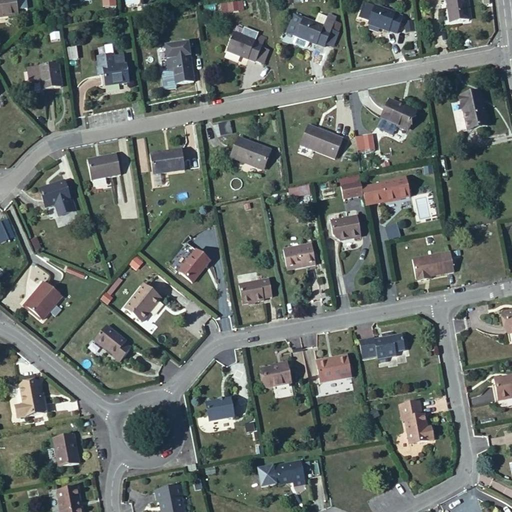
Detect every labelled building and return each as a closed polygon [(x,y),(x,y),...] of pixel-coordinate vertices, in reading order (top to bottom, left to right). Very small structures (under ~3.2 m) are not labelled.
[(18,14),(16,0),(0,0),(0,15),(9,14),(9,16),(18,14)] [(449,10),(451,23),(469,21),(465,0),(446,0),(447,1),(448,10),(449,10)] [(226,11),(244,10),(244,1),(226,2),(226,11)] [(395,14),(373,6),(367,23),(380,28),(380,29),(388,32),(388,31),(396,34),(402,19),(394,16),(395,14)] [(314,23),(323,27),(327,18),(318,14),(314,23)] [(331,31),(336,18),(328,15),(327,18),(323,27),(314,23),(293,15),(286,33),(295,36),(293,43),(304,48),(307,47),(309,42),(317,45),(317,44),(324,47),(325,44),(331,31)] [(338,33),(331,31),(325,44),(332,47),(338,33)] [(267,51),(261,48),(265,38),(258,35),(255,42),(234,33),(228,50),(240,55),(240,56),(248,59),(249,59),(264,65),(268,53),(267,51)] [(194,82),(188,46),(175,48),(177,58),(167,59),(168,72),(163,72),(161,74),(163,87),(166,89),(176,88),(176,85),(194,82)] [(67,49),(69,60),(77,58),(75,48),(67,49)] [(103,71),(105,84),(119,82),(119,84),(129,82),(126,63),(125,63),(124,54),(114,55),(114,54),(97,56),(99,66),(97,66),(98,72),(103,71)] [(61,88),(57,64),(29,68),(31,83),(41,81),(43,90),(61,88)] [(485,117),(482,103),(479,104),(477,93),(460,97),(461,98),(463,109),(465,116),(457,118),(460,133),(487,126),(485,117)] [(406,131),(414,113),(404,108),(389,101),(380,119),(406,131)] [(144,112),(142,104),(132,106),(135,115),(144,112)] [(335,160),(343,139),(308,126),(300,146),(335,160)] [(374,149),(372,136),(363,137),(365,150),(374,149)] [(263,170),(270,152),(255,147),(255,145),(238,138),(231,158),(263,170)] [(184,171),(182,151),(150,155),(153,175),(184,171)] [(120,176),(116,154),(87,160),(91,181),(120,176)] [(409,197),(405,179),(381,183),(381,185),(365,188),(369,205),(385,201),(385,203),(409,197)] [(70,200),(64,182),(55,185),(55,186),(48,188),(48,187),(39,190),(45,208),(70,200)] [(363,197),(360,183),(341,187),(344,201),(363,197)] [(361,237),(357,217),(330,222),(333,236),(340,241),(361,237)] [(42,249),(36,238),(31,240),(36,252),(42,249)] [(192,283),(210,262),(186,243),(169,264),(192,283)] [(315,265),(311,244),(283,250),(287,271),(315,265)] [(453,272),(450,253),(412,260),(416,279),(417,279),(417,282),(426,280),(426,277),(429,277),(453,272)] [(272,298),(269,280),(238,285),(242,305),(263,301),(263,299),(272,298)] [(42,320),(62,297),(45,284),(35,296),(36,296),(26,307),(42,320)] [(141,322),(160,299),(144,286),(125,309),(141,322)] [(112,298),(106,293),(102,299),(108,304),(112,298)] [(120,363),(131,349),(125,344),(126,343),(106,327),(94,342),(102,348),(103,347),(115,356),(114,357),(120,363)] [(404,351),(401,335),(392,337),(391,333),(381,335),(382,339),(374,340),(374,338),(359,341),(362,359),(376,356),(378,364),(387,362),(386,358),(396,357),(395,353),(404,351)] [(351,378),(347,356),(316,362),(320,383),(351,378)] [(291,383),(287,365),(272,368),(262,369),(266,388),(291,383)] [(511,398),(511,376),(511,378),(495,382),(494,380),(498,401),(511,398)] [(20,387),(24,405),(15,407),(18,418),(45,413),(39,383),(20,387)] [(234,417),(230,399),(206,403),(209,422),(234,417)] [(427,428),(424,415),(421,415),(419,402),(402,405),(405,420),(409,445),(433,440),(431,428),(427,428)] [(79,464),(74,435),(53,439),(58,468),(79,464)] [(304,480),(321,477),(318,459),(301,463),(301,462),(275,467),(275,469),(272,469),(272,468),(258,470),(261,488),(276,485),(275,481),(278,481),(279,485),(293,483),(293,486),(305,484),(304,480)] [(183,511),(181,498),(183,498),(180,485),(155,490),(158,503),(159,502),(161,511),(183,511)] [(81,511),(77,488),(57,492),(61,511),(81,511)]
